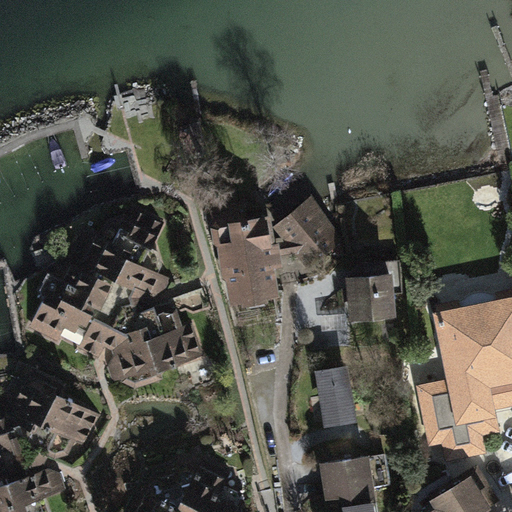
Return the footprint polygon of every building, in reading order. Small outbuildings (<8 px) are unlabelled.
[(311,198),(276,223),(308,267),(343,242),(311,198)] [(31,326),(113,367),(121,387),(205,356),(185,300),(152,312),(171,275),(150,265),(167,226),(126,207),(109,244),(79,229),(31,326)] [(269,221),(214,230),(227,306),(282,296),(269,221)] [(391,271),(348,276),(353,317),(396,312),(391,271)] [(511,298),(434,314),(447,380),(418,386),(430,447),(445,444),(448,459),(487,451),(484,436),(502,432),(498,410),(511,407),(511,298)] [(348,364),(317,369),(327,424),(358,418),(348,364)] [(50,511),(103,418),(27,372),(4,405),(0,405),(0,511),(50,511)] [(370,457),(325,462),(331,510),(372,504),(376,504),(370,457)] [(244,511),(231,475),(201,460),(149,472),(126,511),(244,511)] [(498,511),(500,511),(481,479),(430,510),(431,511),(498,511)]
